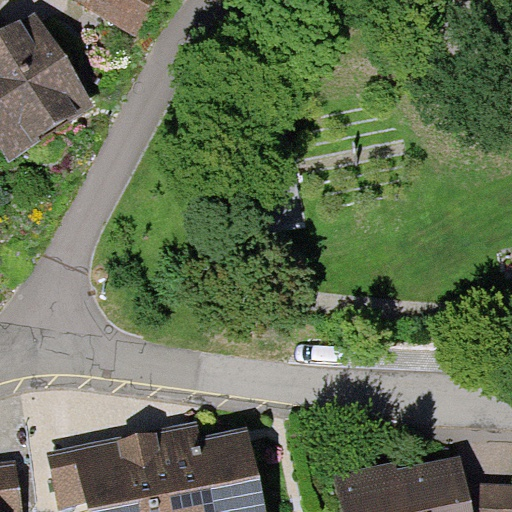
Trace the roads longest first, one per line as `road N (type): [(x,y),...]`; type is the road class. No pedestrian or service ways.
road 1 (residential): [(511,393),(41,338)]
road 2 (residential): [(41,338),(68,260),(127,149),(226,0)]
